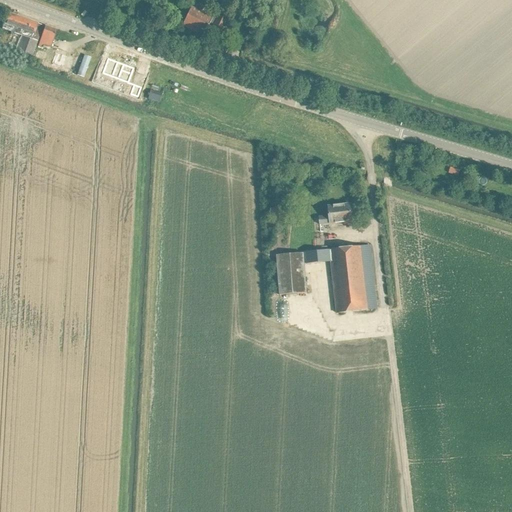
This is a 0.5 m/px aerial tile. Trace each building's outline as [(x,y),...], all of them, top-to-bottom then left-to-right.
[(212,18),(192,8),(190,8),(182,26),(203,36),(210,24),(222,30),(227,19),(219,15),(217,19),(213,17),(212,18)] [(13,54),(25,19),(8,13),(1,30),(11,33),(4,51),(13,54)] [(31,60),(40,35),(43,26),(37,24),(38,24),(25,19),(13,54),(31,60)] [(51,48),(53,40),(57,30),(45,26),(38,47),(41,48),(42,45),(51,48)] [(67,73),(72,58),(49,50),(44,64),(67,73)] [(108,59),(102,73),(128,82),(134,68),(108,59)] [(158,81),(156,91),(168,93),(169,84),(158,81)] [(134,84),(130,94),(138,97),(141,87),(134,84)] [(159,103),(162,94),(150,91),(148,100),(159,103)] [(321,226),(352,222),(350,204),(328,206),(329,213),(327,213),(328,217),(320,218),(321,226)] [(361,248),(304,253),(305,265),(330,262),(335,313),(368,310),(361,248)] [(279,296),(305,294),(302,254),(276,256),(279,296)]
